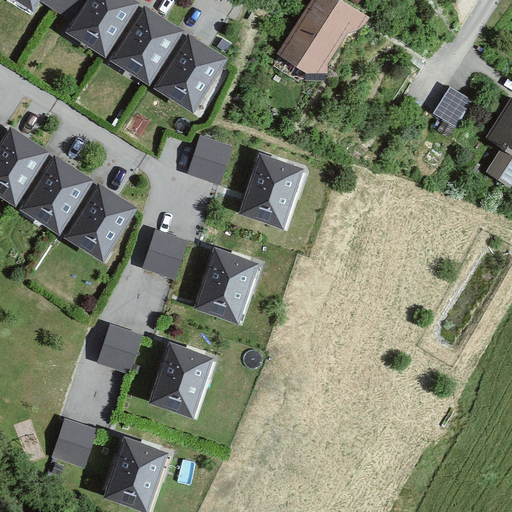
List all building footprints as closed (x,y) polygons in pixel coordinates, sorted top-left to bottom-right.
[(6,0),(31,14),(39,0),(6,0)] [(83,0),(43,0),(40,7),(68,24),(83,0)] [(102,60),(136,5),(129,0),(85,0),(64,36),(102,60)] [(360,16),(334,0),(314,0),(279,56),(319,81),(360,16)] [(147,87),(181,32),(142,9),(108,64),(147,87)] [(192,114),(226,59),(187,35),(153,91),(192,114)] [(424,67),(404,52),(399,64),(416,80),(424,67)] [(472,103),(450,89),(433,116),(455,130),(472,103)] [(511,102),(489,137),(504,147),(487,173),(508,187),(511,181),(511,102)] [(0,190),(14,199),(48,144),(9,120),(0,135),(0,190)] [(233,148),(200,137),(187,176),(220,187),(233,148)] [(59,227),(93,172),(54,148),(20,203),(59,227)] [(307,172),(260,157),(240,216),(287,231),(307,172)] [(103,254),(137,199),(98,175),(64,230),(103,254)] [(188,240),(155,229),(142,268),(176,279),(188,240)] [(260,263),(217,250),(198,310),(241,323),(260,263)] [(143,335),(110,324),(97,363),(130,374),(143,335)] [(213,357),(170,343),(150,405),(193,419),(213,357)] [(97,429),(64,419),(52,457),(85,468),(97,429)] [(143,511),(146,511),(168,451),(125,436),(104,499),(143,511)]
